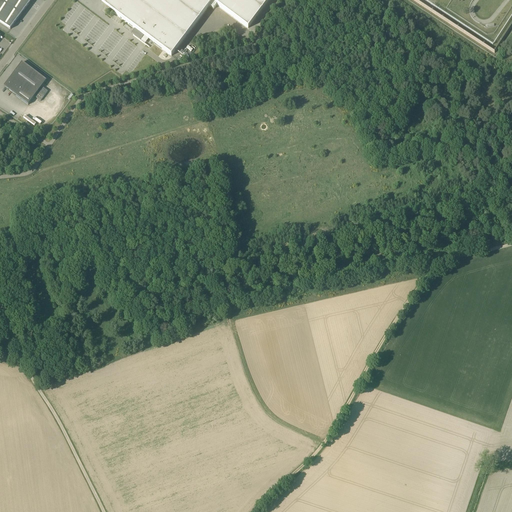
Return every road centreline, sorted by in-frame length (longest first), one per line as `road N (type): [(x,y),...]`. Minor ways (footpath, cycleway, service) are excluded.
road 1 (track): [(254,511),(323,441),(434,268),(448,257),(511,245)]
road 2 (unclassified): [(103,511),(0,305)]
road 3 (track): [(231,319),(263,407),(323,441)]
road 4 (track): [(44,169),(198,121)]
